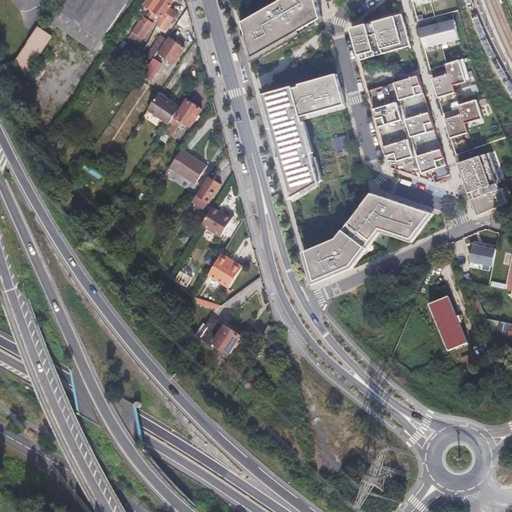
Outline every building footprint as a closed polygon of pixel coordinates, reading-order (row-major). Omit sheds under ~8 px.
[(64,8),(61,13),(103,41),(130,0),(69,0),(68,2),(64,8)] [(155,10),(161,0),(149,0),(146,5),(155,10)] [(169,8),(174,0),(161,0),(155,10),(152,14),(156,16),(158,13),(164,17),(169,8)] [(316,0),(287,0),(242,27),(253,65),(324,24),(316,0)] [(177,13),(169,8),(164,17),(159,25),(166,29),(171,22),(177,13)] [(186,28),(193,26),(188,8),(178,22),(186,28)] [(103,41),(61,13),(52,25),(94,53),(103,41)] [(402,14),(352,28),(360,60),(411,47),(402,14)] [(134,32),(138,35),(148,20),(144,17),(134,32)] [(454,19),(420,28),(425,48),(459,40),(454,19)] [(148,20),(138,35),(143,38),(154,23),(148,20)] [(22,51),(11,67),(26,77),(54,37),(39,26),(24,48),(22,51)] [(154,58),(168,37),(162,33),(148,54),(154,58)] [(171,38),(160,54),(175,64),(186,48),(171,38)] [(154,58),(142,75),(147,78),(151,72),(153,73),(160,62),(154,58)] [(471,80),(464,62),(448,68),(454,86),(471,80)] [(34,69),(19,89),(27,95),(41,74),(34,69)] [(261,91),(291,197),(320,179),(303,114),(346,103),(336,69),(261,91)] [(450,74),(433,79),(439,98),(456,93),(450,74)] [(419,76),(396,83),(401,101),(425,94),(419,76)] [(175,115),(182,105),(161,91),(149,108),(170,123),(175,115)] [(189,99),(177,116),(184,120),(192,126),(204,109),(189,99)] [(483,120),(478,101),(460,106),(466,125),(483,120)] [(398,103),(374,109),(379,126),(403,120),(398,103)] [(28,115),(35,120),(39,114),(32,109),(28,115)] [(430,113),(407,120),(412,137),(436,130),(430,113)] [(39,114),(35,120),(52,132),(57,126),(39,114)] [(175,115),(170,123),(164,132),(173,137),(184,120),(177,116),(175,115)] [(462,115),(446,120),(452,138),(468,133),(462,115)] [(347,134),(334,138),(337,150),(350,146),(347,134)] [(409,139),(384,146),(388,159),(398,160),(414,156),(409,139)] [(442,150),(418,157),(423,174),(447,165),(442,150)] [(188,184),(199,166),(180,153),(168,171),(188,184)] [(459,163),(477,215),(509,200),(491,153),(459,163)] [(205,170),(199,166),(188,184),(193,188),(205,170)] [(83,181),(74,175),(61,195),(73,222),(80,212),(76,204),(71,198),(83,181)] [(195,202),(194,201),(189,208),(201,215),(205,208),(206,208),(216,191),(206,185),(195,202)] [(304,249),(313,280),(349,265),(380,228),(411,237),(434,213),(370,193),(335,236),(304,249)] [(216,218),(209,214),(197,232),(216,244),(229,224),(220,219),(219,221),(216,218)] [(496,249),(473,244),(470,261),(493,265),(496,249)] [(219,261),(207,280),(226,292),(239,271),(233,267),(231,269),(219,261)] [(449,298),(431,305),(450,351),(468,344),(460,324),(462,323),(460,317),(458,318),(449,298)] [(479,317),(482,324),(491,326),(493,319),(479,317)] [(511,323),(493,319),(491,326),(497,327),(494,338),(506,340),(507,337),(511,338),(511,323)] [(238,340),(208,321),(194,342),(210,352),(212,348),(226,358),(238,340)] [(497,348),(495,354),(507,356),(509,351),(497,348)] [(395,432),(387,424),(383,428),(390,436),(395,432)] [(371,451),(379,459),(392,447),(393,446),(387,440),(378,448),(376,447),(371,451)]
